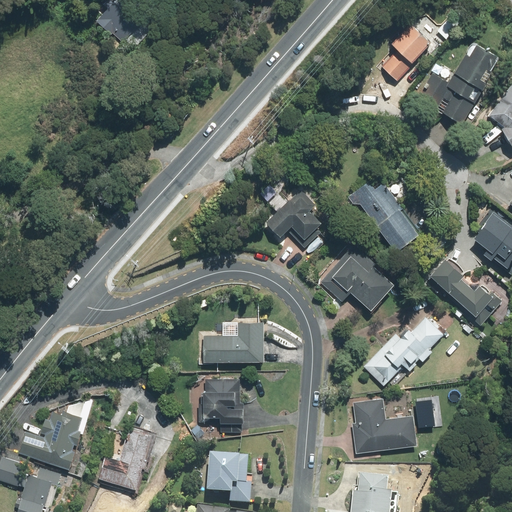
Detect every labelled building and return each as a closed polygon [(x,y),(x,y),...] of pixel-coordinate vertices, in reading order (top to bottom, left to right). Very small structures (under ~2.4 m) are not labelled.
[(151,8),(142,0),(101,0),(94,8),(98,12),(92,18),(119,42),(122,39),(128,44),(135,43),(153,23),(144,15),(151,8)] [(430,42),(411,23),(390,44),(397,50),(380,66),(395,81),(413,62),(411,60),(430,42)] [(433,72),(418,97),(442,112),(460,123),(485,82),(483,81),(497,58),(474,44),(467,55),(465,53),(448,81),(433,72)] [(511,80),(487,114),(501,125),(498,127),(511,149),(511,148),(511,80)] [(375,156),(389,158),(392,143),(378,140),(375,156)] [(372,190),(367,182),(350,193),(351,195),(347,197),(351,204),(357,204),(391,252),(414,235),(413,233),(416,231),(382,183),(372,190)] [(313,204),(299,190),(288,200),(286,198),(279,190),(268,201),(275,209),(262,221),(277,237),(286,228),(304,247),(320,231),(315,227),(320,221),(308,209),(313,204)] [(332,205),(325,199),(319,205),(326,211),(332,205)] [(510,272),(511,268),(511,228),(492,212),(471,239),(485,250),(482,255),(489,260),(491,257),(510,272)] [(434,222),(419,234),(431,250),(447,238),(434,222)] [(367,310),(390,284),(371,267),(375,263),(353,244),(319,282),(341,302),(348,293),(367,310)] [(461,275),(443,258),(426,277),(479,325),(501,300),(490,290),(486,294),(475,284),(471,289),(458,277),(461,275)] [(395,334),(363,366),(383,385),(402,365),(408,371),(415,364),(413,362),(417,358),(421,362),(431,351),(427,348),(442,334),(425,317),(410,333),(406,329),(398,337),(395,334)] [(205,335),(205,360),(265,360),(265,322),(240,322),(240,335),(205,335)] [(242,377),(207,378),(207,402),(200,402),(200,422),(222,421),(222,432),(244,431),(243,420),(248,420),(248,406),(245,406),(245,401),(242,402),(242,377)] [(385,420),(382,399),(352,403),(355,423),(352,424),(355,453),(415,445),(411,417),(385,420)] [(86,415),(65,409),(64,414),(53,410),(50,419),(46,418),(41,435),(26,431),(20,452),(34,457),(33,460),(44,464),(45,460),(72,468),(77,449),(75,449),(77,443),(79,443),(84,429),(82,428),(86,415)] [(158,430),(136,424),(135,427),(130,426),(122,457),(106,452),(100,475),(101,475),(100,480),(140,492),(146,469),(150,470),(153,457),(150,457),(158,430)] [(213,453),(210,490),(230,492),(229,502),(250,503),(252,483),(248,482),(249,456),(213,453)] [(31,474),(25,472),(28,463),(4,456),(0,468),(0,478),(27,487),(23,498),(19,497),(17,504),(21,506),(19,511),(45,511),(48,504),(54,506),(63,474),(41,467),(39,474),(32,472),(31,474)] [(393,511),(395,494),(389,493),(383,493),(385,479),(357,476),(355,495),(350,494),(348,511),(393,511)]
